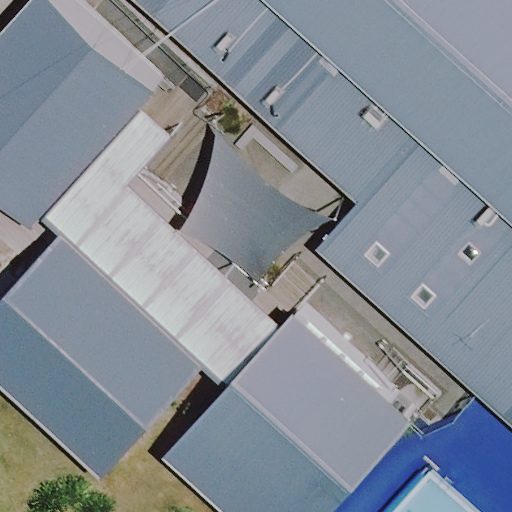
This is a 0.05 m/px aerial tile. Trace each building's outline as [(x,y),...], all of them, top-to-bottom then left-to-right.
[(167,77),(79,0),(30,0),(0,34),(0,179),(42,217),(167,77)] [(511,0),(300,0),(431,119),(511,191),(511,0)] [(511,191),(431,119),(327,236),(511,404),(511,191)] [(214,351),(73,218),(0,299),(0,358),(114,463),(214,351)] [(326,511),(427,403),(309,297),(176,442),(253,511),(326,511)]
